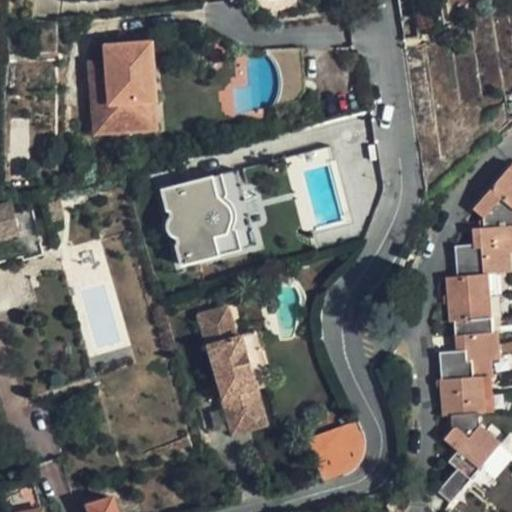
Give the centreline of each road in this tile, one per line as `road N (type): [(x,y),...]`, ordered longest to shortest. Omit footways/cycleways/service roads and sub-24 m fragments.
road 1 (residential): [(237,511),(333,490),(374,460),(377,437),(347,367),(337,317),(384,243),(400,196),(378,0)]
road 2 (unknown): [(65,12),(192,4),(287,37),(381,35)]
